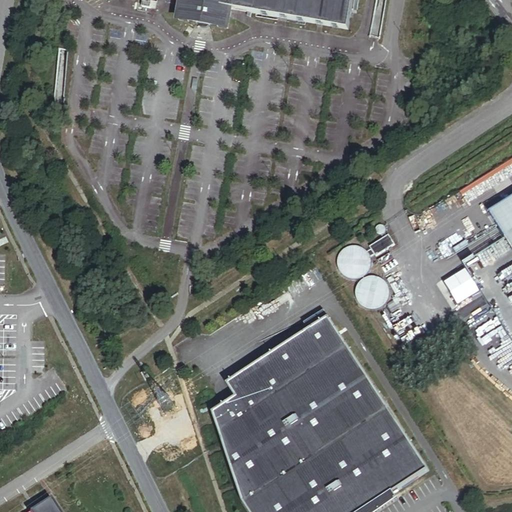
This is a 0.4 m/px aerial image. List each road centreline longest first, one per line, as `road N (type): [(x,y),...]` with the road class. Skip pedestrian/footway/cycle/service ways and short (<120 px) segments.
road 1 (unclassified): [(509,106),(387,191),(488,373),(511,390)]
road 2 (unclassified): [(157,511),(0,188)]
